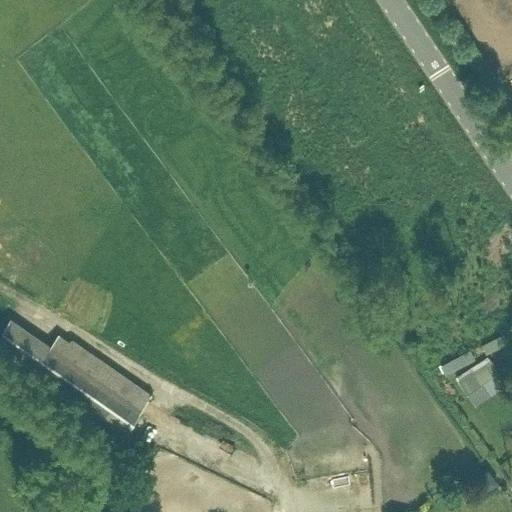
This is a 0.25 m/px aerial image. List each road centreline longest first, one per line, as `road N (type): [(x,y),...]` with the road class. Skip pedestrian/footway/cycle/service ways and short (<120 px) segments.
road 1 (track): [(286,511),(280,469),(235,427),(0,290)]
road 2 (unclassified): [(511,179),(391,0)]
